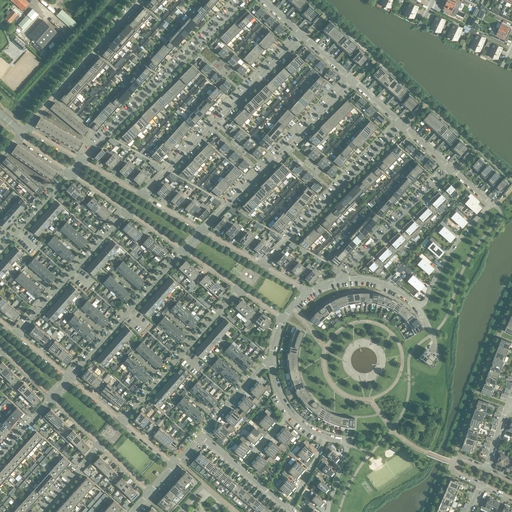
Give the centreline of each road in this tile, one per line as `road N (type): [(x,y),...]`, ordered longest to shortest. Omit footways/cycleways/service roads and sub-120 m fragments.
road 1 (residential): [(81,159),(242,0)]
road 2 (residential): [(142,195),(302,35)]
road 3 (residential): [(202,230),(352,79)]
road 4 (residential): [(261,264),(401,124)]
road 5 (residential): [(122,421),(240,288)]
road 6 (residential): [(25,128),(140,0)]
road 7 (residential): [(69,377),(183,250)]
road 8 (residential): [(16,334),(126,211)]
road 9 (residential): [(339,280),(450,167)]
road 10 (residential): [(491,203),(448,253),(418,308)]
